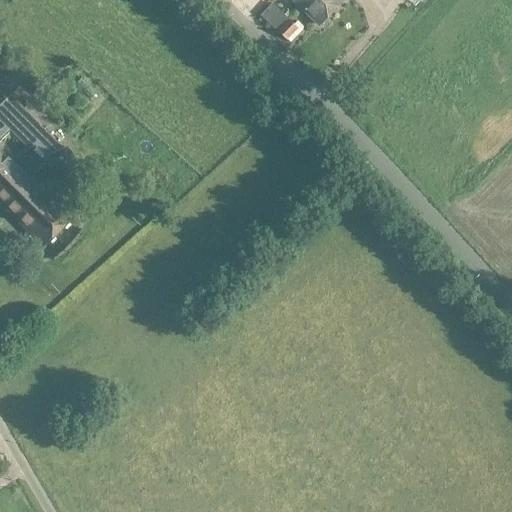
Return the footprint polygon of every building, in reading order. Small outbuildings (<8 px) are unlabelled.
[(0,0),(0,15),(9,25),(19,16),(2,0),(0,0)] [(292,0),(297,5),(319,26),(344,0),(292,0)] [(286,40),(298,28),(273,4),(261,16),(286,40)] [(0,140),(36,176),(47,165),(69,188),(87,170),(68,150),(66,152),(10,95),(18,87),(0,68),(0,140)] [(74,215),(36,176),(0,140),(0,205),(41,247),(74,215)]
